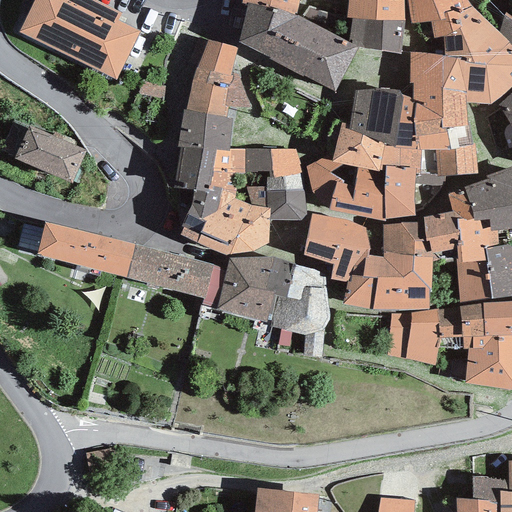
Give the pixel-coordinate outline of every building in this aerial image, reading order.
[(33,0),(18,31),(115,80),(139,32),(117,21),(121,14),(91,0),(33,0)] [(240,0),(240,3),(247,4),(295,15),(299,0),(240,0)] [(351,19),(405,20),(403,0),(347,0),(346,18),(351,19)] [(407,0),(410,24),(431,21),(434,38),(443,37),(453,36),(452,32),(447,13),(471,7),(466,0),(407,0)] [(357,48),(295,15),(247,4),(238,42),(335,91),(357,48)] [(511,47),(498,32),(471,7),(447,13),(452,32),(459,29),(474,64),(457,60),(466,92),(465,103),(490,104),(511,84),(511,47)] [(511,15),(505,12),(498,32),(511,47),(511,15)] [(401,54),(405,20),(351,19),(349,43),(357,48),(401,54)] [(474,64),(459,29),(452,32),(453,36),(443,37),(444,56),(457,60),(474,64)] [(230,75),(236,48),(208,40),(196,68),(229,77),(230,75)] [(440,128),(467,126),(465,107),(465,103),(466,92),(457,60),(444,56),(410,52),(409,83),(412,83),(412,90),(412,98),(412,102),(415,102),(412,122),(441,119),(440,128)] [(249,109),(253,80),(230,75),(229,77),(196,68),(192,80),(185,110),(225,117),(227,107),(249,109)] [(398,90),(354,90),(348,124),(348,129),(393,148),(416,149),(412,122),(415,102),(412,102),(412,98),(401,95),(398,90)] [(511,91),(511,92),(498,105),(510,123),(511,128),(511,91)] [(229,148),(232,118),(225,117),(185,110),(183,110),(177,147),(180,147),(216,150),(229,151),(229,148)] [(441,119),(412,122),(416,149),(421,150),(419,175),(436,176),(445,176),(477,174),(474,144),(471,145),(469,126),(467,126),(440,128),(441,119)] [(419,175),(421,150),(416,149),(393,148),(348,129),(348,124),(341,123),(332,161),(379,172),(380,165),(386,165),(415,169),(415,175),(419,175)] [(27,125),(13,158),(71,183),(85,150),(75,146),(77,141),(54,131),(52,136),(27,125)] [(238,174),(244,173),(244,149),(229,148),(229,151),(216,150),(180,147),(173,188),(194,191),(208,193),(209,187),(236,190),(238,174)] [(296,149),(244,149),(244,173),(269,171),(269,178),(299,174),(301,174),(296,149)] [(329,210),(385,221),(384,218),(383,185),(386,165),(380,165),(379,172),(332,161),(321,159),(305,166),(311,193),(329,210)] [(415,175),(415,169),(386,165),(383,185),(384,218),(414,215),(415,184),(415,175)] [(511,166),(484,176),(487,180),(464,188),(474,221),(489,220),(490,231),(498,230),(511,228),(511,166)] [(306,216),(299,174),(269,178),(266,178),(267,187),(246,187),(250,205),(270,207),(270,221),(301,221),(306,216)] [(445,186),(445,176),(436,176),(419,175),(415,175),(415,184),(445,186)] [(226,255),(230,254),(250,205),(233,199),(236,190),(209,187),(208,193),(194,191),(192,203),(186,214),(180,227),(183,228),(179,234),(196,243),(226,255)] [(474,221),(464,188),(447,194),(452,212),(424,217),(424,223),(425,242),(428,241),(432,254),(456,249),(457,262),(487,262),(485,248),(498,246),(498,230),(490,231),(489,220),(474,221)] [(270,207),(250,205),(230,254),(253,251),(268,242),(270,221),(270,207)] [(346,220),(311,214),(303,255),(333,264),(330,279),(346,283),(351,284),(352,276),(363,277),(365,255),(368,256),(369,251),(365,229),(346,220)] [(135,244),(44,222),(36,254),(127,278),(135,244)] [(424,223),(382,225),(382,257),(368,256),(365,255),(363,277),(352,276),(351,284),(346,283),(343,304),(372,309),(428,309),(428,291),(431,291),(432,254),(428,241),(425,242),(424,223)] [(213,266),(135,244),(127,278),(202,299),(205,299),(213,266)] [(511,244),(498,246),(485,248),(487,262),(493,299),(511,296),(511,244)] [(273,258),(228,258),(226,270),(216,310),(266,323),(274,293),(264,291),(273,258)] [(319,272),(273,258),(264,291),(274,293),(266,323),(270,323),(269,326),(280,329),(291,332),(304,335),(302,356),(321,358),(324,328),(329,317),(325,278),(318,277),(319,272)] [(487,262),(457,262),(459,303),(493,299),(487,262)] [(226,270),(213,266),(205,299),(202,299),(200,306),(216,310),(226,270)] [(511,301),(482,303),(483,336),(511,335),(511,301)] [(483,336),(482,303),(437,310),(438,338),(462,337),(483,336)] [(438,338),(437,310),(410,313),(390,314),(386,355),(434,366),(438,338)] [(289,347),(291,332),(280,329),(277,345),(289,347)] [(511,390),(511,335),(483,336),(462,337),(463,350),(468,350),(464,383),(511,390)] [(87,455),(91,476),(116,472),(112,450),(87,455)] [(508,477),(471,477),(473,500),(456,497),(456,511),(499,511),(499,491),(508,492),(508,477)] [(257,487),(254,511),(315,511),(318,494),(257,487)] [(511,511),(511,492),(508,492),(499,491),(499,511),(511,511)] [(379,497),(377,511),(412,511),(413,500),(379,497)]
